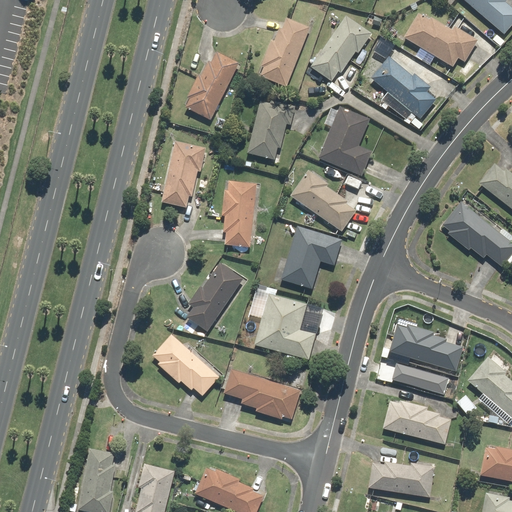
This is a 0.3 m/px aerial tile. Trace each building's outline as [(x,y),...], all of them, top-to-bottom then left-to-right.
[(438,0),(448,9),(455,0),(461,0),(504,36),(511,26),(511,11),(503,4),(506,0),(438,0)] [(451,32),(417,13),(402,40),(451,68),(456,59),(465,64),(478,42),(453,28),(451,32)] [(341,75),(355,54),(359,57),(372,37),(344,18),(309,70),(330,84),(338,73),(341,75)] [(285,88),(308,30),(283,20),(274,43),(269,41),(259,66),(264,68),(260,78),(285,88)] [(209,122),(238,65),(214,53),(202,78),(199,76),(186,99),(190,101),(185,109),(209,122)] [(419,123),(436,102),(426,94),(429,91),(387,58),(368,82),(419,123)] [(270,106),(259,103),(245,159),(273,166),(277,150),(281,151),(287,127),(290,128),(296,109),(271,102),(270,106)] [(357,147),(367,121),(338,110),(318,161),(361,179),(371,153),(357,147)] [(200,174),(205,150),(173,143),(161,205),(185,210),(187,199),(191,200),(196,174),(200,174)] [(511,178),(495,165),(478,187),(511,213),(511,178)] [(347,203),(325,189),(327,185),(309,173),(291,200),(299,205),(293,214),(318,229),(323,221),(342,234),(356,212),(346,206),(347,203)] [(255,186),(228,184),(228,193),(223,193),(220,223),(224,223),(222,248),(227,248),(226,257),(248,259),(255,186)] [(500,271),(511,256),(511,236),(502,228),(496,234),(459,203),(438,228),(469,253),(471,251),(482,260),(484,257),(500,271)] [(333,269),(342,241),(297,228),(281,282),(310,291),(318,264),(333,269)] [(244,281),(224,266),(203,293),(200,291),(187,308),(191,311),(185,319),(204,334),(244,281)] [(299,334),(307,306),(268,296),(253,349),(308,364),(315,339),(299,334)] [(403,328),(394,326),(386,353),(456,373),(464,346),(432,337),(434,332),(405,324),(403,328)] [(170,337),(151,358),(158,365),(156,368),(177,387),(180,383),(199,400),(217,379),(170,337)] [(511,383),(503,376),(506,374),(487,358),(466,383),(511,422),(511,383)] [(229,371),(221,395),(241,401),(239,407),(290,423),(299,394),(229,371)] [(438,414),(424,411),(424,408),(404,403),(403,406),(389,402),(382,430),(396,434),(393,444),(400,446),(403,436),(444,446),(450,421),(437,417),(438,414)] [(511,449),(486,445),(480,476),(511,481),(511,449)] [(110,467),(112,456),(87,451),(77,511),(78,511),(108,511),(112,493),(108,493),(113,467),(110,467)] [(383,466),(370,464),(366,490),(427,499),(432,468),(410,464),(410,468),(383,464),(383,466)] [(163,511),(172,473),(140,466),(135,489),(139,490),(134,511),(163,511)] [(250,491),(236,484),(238,481),(215,471),(213,474),(204,470),(193,495),(230,511),(255,511),(262,499),(249,493),(250,491)] [(508,499),(484,495),(480,511),(511,511),(511,503),(507,503),(508,499)]
